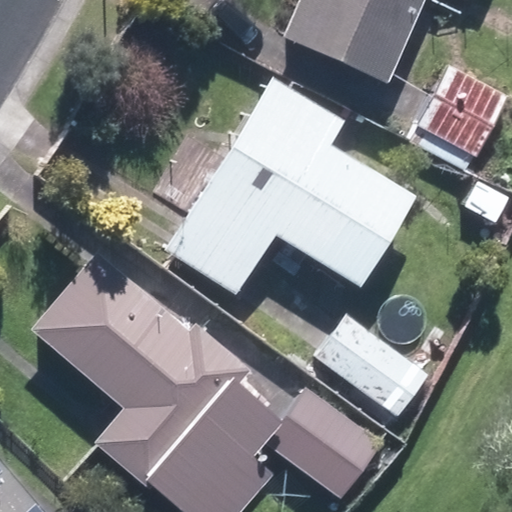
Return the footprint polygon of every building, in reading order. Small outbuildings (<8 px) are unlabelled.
[(457,21),(466,0),(286,0),(269,40),(373,86),(410,1),(457,21)] [(465,160),(496,99),(435,68),(404,130),(465,160)] [(398,199),(314,149),(330,122),(258,79),(153,252),(225,296),(260,238),(343,289),(398,199)] [(229,376),(79,255),(15,333),(108,408),(78,444),(162,511),(224,511),(269,457),(325,502),(369,448),(296,388),(268,423),(222,385),(229,376)] [(416,374),(336,316),(304,359),(385,417),(416,374)] [(44,511),(0,459),(0,511),(44,511)]
